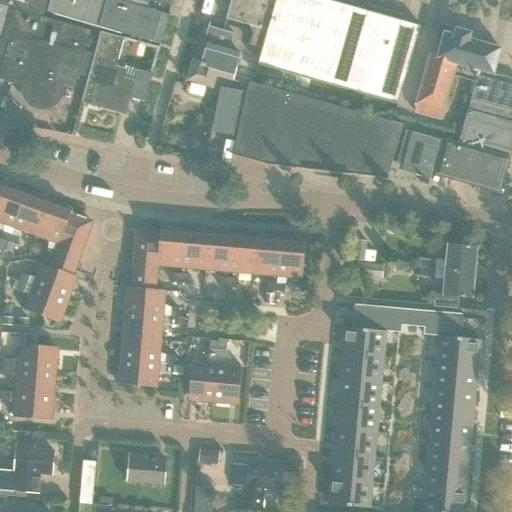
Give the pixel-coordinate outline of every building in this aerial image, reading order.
[(0,0),(0,82),(12,86),(16,73),(23,76),(20,85),(25,87),(25,91),(25,94),(28,101),(32,105),(41,108),(47,107),(52,104),(55,101),(58,96),(63,97),(65,87),(74,90),(91,31),(43,17),(47,0),(0,0)] [(50,0),(47,13),(102,28),(109,0),(50,0)] [(109,0),(102,28),(162,46),(170,16),(149,10),(151,2),(172,8),(174,0),(109,0)] [(263,49),(274,9),(269,7),(270,0),(232,0),(226,20),(250,27),(253,34),(250,45),(263,49)] [(352,2),(345,0),(276,0),(274,9),(263,49),(254,81),(394,120),(420,28),(402,23),(404,17),(369,7),(368,9),(351,4),(352,2)] [(437,35),(435,41),(441,43),(437,58),(456,63),(455,66),(479,72),(493,76),(499,50),(468,42),(470,35),(439,27),(437,35)] [(194,61),(188,81),(213,88),(216,78),(230,82),(233,74),(239,56),(230,53),(235,36),(208,28),(198,62),(194,61)] [(101,32),(82,104),(126,116),(131,98),(145,101),(152,75),(137,71),(135,80),(123,77),(125,70),(115,67),(123,38),(101,32)] [(429,59),(414,113),(440,120),(452,76),(455,66),(456,63),(437,58),(430,55),(429,59)] [(469,106),(509,117),(511,107),(511,80),(479,72),(469,106)] [(245,95),(232,156),(233,157),(269,167),(367,177),(380,178),(389,179),(393,163),(403,128),(383,122),(248,85),(245,95)] [(211,133),(232,137),(240,94),(219,89),(211,133)] [(511,117),(509,117),(469,106),(459,144),(505,157),(511,131),(511,117)] [(436,177),(448,181),(459,144),(444,140),(443,142),(406,131),(397,164),(437,175),(436,177)] [(459,144),(448,181),(500,195),(510,159),(505,157),(459,144)] [(3,188),(0,195),(0,224),(3,226),(3,232),(11,235),(13,229),(27,192),(11,187),(10,190),(3,188)] [(27,192),(13,229),(35,238),(48,204),(41,202),(42,198),(27,192)] [(48,204),(35,238),(46,241),(46,247),(55,251),(70,213),(71,209),(56,203),(54,207),(48,204)] [(46,247),(40,264),(73,276),(91,225),(89,220),(70,213),(55,251),(46,247)] [(157,267),(182,269),(185,230),(168,229),(168,233),(159,232),(159,233),(157,267)] [(185,230),(182,269),(205,271),(208,236),(201,236),(201,232),(185,230)] [(0,250),(5,252),(5,251),(11,235),(3,232),(2,231),(0,236),(0,250)] [(131,275),(155,278),(157,267),(159,233),(138,231),(135,234),(131,275)] [(208,236),(205,271),(229,273),(232,234),(216,233),(215,237),(208,236)] [(232,234),(229,273),(252,275),(255,240),(248,240),(248,236),(232,234)] [(15,245),(18,237),(11,235),(5,251),(13,254),(16,246),(15,245)] [(255,240),(252,275),(276,277),(279,239),(263,237),(263,241),(255,240)] [(285,278),(301,279),(304,244),(296,244),(297,240),(279,239),(276,277),(276,283),(284,284),(285,278)] [(356,240),(354,260),(375,262),(376,252),(367,251),(367,241),(356,240)] [(419,269),(475,274),(477,248),(447,245),(446,262),(436,262),(436,263),(420,262),(419,269)] [(384,266),(359,263),(357,276),(382,279),(384,266)] [(20,274),(18,282),(68,300),(73,284),(70,283),(73,276),(40,264),(35,277),(29,277),(28,277),(20,274)] [(475,274),(419,269),(418,278),(434,279),(434,280),(444,281),(443,295),(436,294),(435,307),(459,309),(460,298),(472,300),(475,274)] [(171,283),(180,284),(181,275),(172,274),(171,283)] [(124,311),(169,315),(169,308),(163,302),(164,290),(154,289),(155,278),(131,275),(129,296),(126,296),(124,311)] [(219,287),(228,288),(228,279),(220,278),(219,287)] [(228,279),(228,288),(236,288),(236,280),(228,279)] [(310,291),(311,282),(302,281),(301,290),(310,291)] [(18,282),(14,290),(28,295),(23,310),(56,322),(59,314),(62,316),(68,300),(18,282)] [(267,291),(275,292),(276,283),(268,282),(267,291)] [(276,283),(275,292),(284,293),(284,284),(276,283)] [(275,304),(276,295),(268,294),(267,303),(275,304)] [(354,304),(353,313),(366,314),(367,306),(354,304)] [(367,306),(366,314),(378,315),(379,307),(367,306)] [(379,307),(378,315),(390,316),(391,308),(379,307)] [(391,308),(390,316),(403,317),(403,309),(391,308)] [(124,311),(123,326),(126,327),(126,336),(160,339),(161,326),(168,325),(169,315),(124,311)] [(426,311),(425,319),(438,321),(439,312),(426,311)] [(439,312),(438,321),(450,322),(451,313),(439,312)] [(451,313),(450,322),(463,323),(464,314),(451,313)] [(177,316),(169,315),(168,325),(177,326),(177,316)] [(13,326),(13,318),(4,318),(4,326),(13,326)] [(29,327),(29,319),(20,319),(20,327),(29,327)] [(353,320),(352,328),(365,329),(365,321),(353,320)] [(365,321),(365,329),(377,331),(377,322),(365,321)] [(377,322),(377,331),(386,331),(389,332),(389,323),(377,322)] [(389,323),(389,332),(401,333),(402,324),(389,323)] [(425,327),(424,335),(437,336),(438,328),(425,327)] [(342,353),(384,357),(386,331),(377,331),(365,329),(352,328),(345,328),(342,353)] [(438,328),(437,336),(439,336),(449,337),(449,329),(438,328)] [(449,329),(449,337),(461,338),(462,330),(449,329)] [(24,335),(24,345),(29,346),(36,346),(36,337),(24,335)] [(121,345),(120,360),(164,363),(165,355),(161,353),(159,353),(160,339),(126,336),(125,345),(121,345)] [(439,336),(437,362),(478,366),(481,340),(461,338),(449,337),(439,336)] [(218,342),(218,351),(225,351),(226,340),(218,340),(218,342)] [(217,351),(218,351),(218,342),(210,342),(210,350),(217,351)] [(2,360),(2,368),(10,369),(16,369),(55,373),(56,356),(53,356),(53,348),(36,346),(29,346),(24,345),(20,345),(19,345),(17,359),(11,360),(2,360)] [(216,359),(217,351),(210,350),(209,350),(208,359),(216,359)] [(216,359),(216,365),(212,404),(229,405),(229,401),(237,402),(240,368),(224,366),(225,351),(218,351),(217,351),(216,359)] [(342,353),(340,379),(382,382),(384,357),(342,353)] [(164,363),(173,364),(174,355),(165,355),(164,363)] [(216,359),(208,359),(207,364),(191,363),(188,398),(197,399),(196,403),(212,404),(216,365),(216,359)] [(120,360),(118,377),(122,377),(121,385),(155,388),(157,375),(163,375),(164,372),(164,363),(120,360)] [(478,366),(437,362),(434,387),(476,391),(478,366)] [(173,364),(164,363),(164,372),(172,373),(173,364)] [(2,368),(1,377),(16,377),(14,392),(14,393),(49,396),(50,389),(54,389),(55,373),(16,369),(10,369),(2,368)] [(382,382),(340,379),(338,404),(379,407),(382,382)] [(434,387),(432,412),(474,416),(476,391),(434,387)] [(14,393),(14,392),(8,393),(0,392),(0,400),(7,401),(8,400),(13,402),(12,418),(47,421),(48,413),(52,414),(53,397),(49,396),(14,393)] [(379,407),(338,404),(335,429),(377,433),(379,407)] [(432,412),(430,437),(471,441),(474,416),(432,412)] [(375,458),(377,433),(335,429),(333,454),(375,458)] [(430,437),(427,462),(469,466),(471,441),(430,437)] [(0,472),(0,497),(27,500),(28,495),(38,496),(40,480),(38,480),(38,475),(53,477),(55,454),(34,452),(34,449),(17,447),(14,474),(0,472)] [(203,462),(220,463),(221,450),(204,449),(204,451),(201,451),(200,459),(203,459),(203,462)] [(333,454),(331,479),(373,483),(375,458),(333,454)] [(127,483),(164,487),(166,463),(147,461),(147,458),(129,456),(127,483)] [(83,461),(82,481),(94,482),(96,462),(83,461)] [(469,466),(427,462),(425,487),(467,491),(469,466)] [(266,511),(268,491),(285,492),(286,466),(248,464),(245,509),(266,511)] [(331,479),(329,505),(370,508),(373,483),(331,479)] [(80,504),(92,505),(94,482),(82,481),(80,504)] [(196,487),(194,511),(212,511),(214,488),(196,487)] [(464,511),(467,491),(425,487),(422,511),(464,511)] [(99,505),(108,506),(111,506),(112,498),(100,497),(99,505)]
